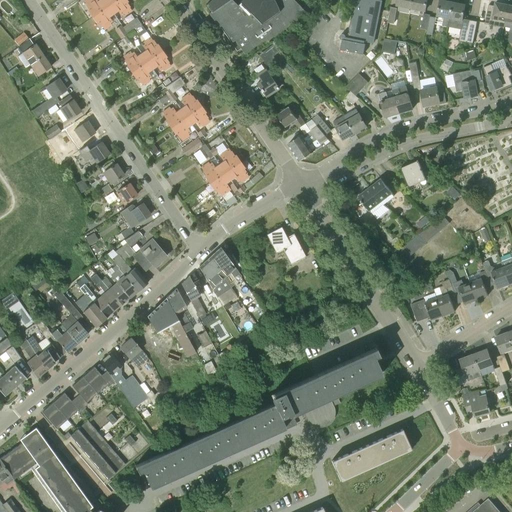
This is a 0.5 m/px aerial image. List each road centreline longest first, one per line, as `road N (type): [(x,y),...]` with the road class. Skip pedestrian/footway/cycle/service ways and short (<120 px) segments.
road 1 (residential): [(198,251),(29,0)]
road 2 (residential): [(2,425),(198,251)]
road 3 (residential): [(304,183),(175,0)]
road 4 (residential): [(414,367),(304,183)]
road 5 (residential): [(132,511),(153,493),(291,437),(311,457)]
road 6 (residential): [(511,102),(392,131),(345,164)]
road 7 (residential): [(345,164),(511,119)]
road 8 (residential): [(311,457),(436,400)]
road 9 (residential): [(198,251),(304,183)]
